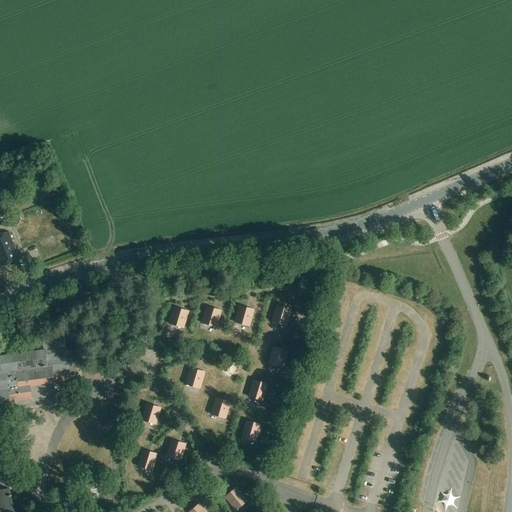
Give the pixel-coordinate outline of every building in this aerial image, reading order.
[(0,235),(0,265),(0,267),(17,260),(14,253),(16,252),(9,232),(0,235)] [(272,322),(286,326),(291,310),(277,305),(272,322)] [(235,322),(249,327),(254,310),(239,306),(235,322)] [(202,323),(216,327),(221,311),(207,307),(202,323)] [(174,308),(169,324),(183,328),(188,312),(174,308)] [(44,351),(0,356),(0,410),(11,409),(10,401),(31,398),(30,386),(69,381),(62,331),(42,334),(44,351)] [(269,364),(283,368),(288,352),(274,348),(269,364)] [(185,385),(200,389),(205,373),(190,368),(185,385)] [(249,397),(263,401),(268,385),(253,381),(249,397)] [(216,398),(211,415),(225,419),(230,403),(216,398)] [(141,420),(155,425),(160,409),(146,404),(141,420)] [(242,437),(256,442),(261,425),(246,421),(242,437)] [(166,457),(181,461),(186,445),(171,440),(166,457)] [(138,467),(152,471),(157,455),(143,450),(138,467)] [(225,497),(235,511),(247,501),(236,488),(225,497)] [(0,511),(13,511),(9,490),(0,491),(0,511)]
